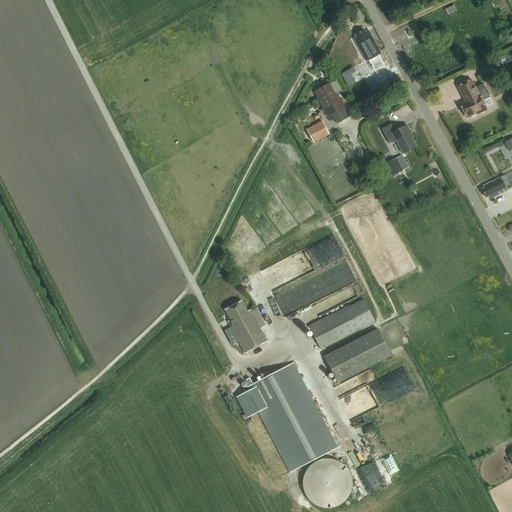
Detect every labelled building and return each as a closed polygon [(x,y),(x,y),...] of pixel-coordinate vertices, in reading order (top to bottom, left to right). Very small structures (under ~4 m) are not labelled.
[(367,33),(366,31),(357,36),(359,38),(356,40),(368,62),(370,61),(376,71),(385,66),(380,56),(383,54),(370,32),(367,33)] [(508,53),(498,58),(502,65),(511,59),(508,53)] [(490,98),(483,84),(477,87),(473,79),(458,86),(463,95),(467,102),(460,106),(467,119),(477,114),(477,116),(487,110),(483,102),(490,98)] [(330,84),(315,92),(329,118),(332,116),(337,124),(349,118),(345,109),(337,94),(335,95),(330,84)] [(379,88),(371,92),(372,94),(377,102),(385,98),(379,88)] [(329,136),(322,122),(306,131),(314,145),(329,136)] [(410,134),(406,127),(395,133),(392,126),(381,132),(389,146),(395,142),(403,156),(416,148),(409,135),(410,134)] [(393,178),(403,172),(396,160),(386,165),(393,178)] [(505,177),(500,179),(506,190),(511,187),(511,180),(508,183),(505,177)] [(485,188),(483,189),(487,197),(490,196),(491,198),(506,190),(500,179),(484,187),(485,188)] [(320,349),(375,321),(364,301),(310,329),(320,349)] [(242,302),(226,311),(231,322),(228,323),(245,355),(267,344),(250,312),(248,313),(242,302)] [(324,357),(325,360),(338,384),(391,357),(377,330),(324,357)] [(250,393),(238,399),(249,419),(260,413),(291,473),(337,449),(293,365),(254,386),(250,388),(248,389),(250,393)] [(327,459),(322,459),(318,460),(315,462),(311,464),(308,467),(306,471),(304,474),(303,478),(302,482),(302,486),(303,491),(305,494),(307,498),(309,501),(312,504),(316,506),(320,508),(324,508),(328,509),(332,508),(336,506),(340,504),(343,502),(346,499),(348,495),(350,491),(351,487),(351,483),(351,479),(349,475),(348,471),(345,467),(342,465),(339,462),(335,460),(331,459),(327,459)]
